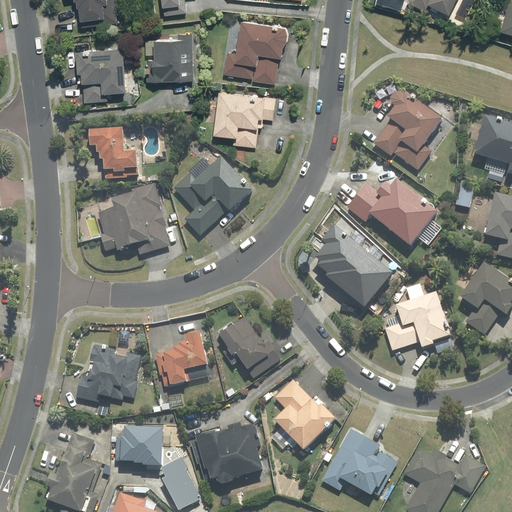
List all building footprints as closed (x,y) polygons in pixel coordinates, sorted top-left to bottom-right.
[(81,0),(84,19),(111,16),(109,3),(114,3),(113,0),(81,0)] [(432,10),(435,2),(454,11),(459,0),(410,0),(411,0),(432,10)] [(278,83),(282,55),(288,55),(292,24),(246,19),(242,50),(229,48),(226,74),(255,77),(254,80),(278,83)] [(209,25),(208,34),(227,36),(228,26),(209,25)] [(197,37),(151,37),(151,80),(198,80),(197,37)] [(111,100),(110,91),(131,89),(127,44),(106,46),(80,48),(82,72),(87,71),(88,81),(83,82),(85,102),(111,100)] [(259,147),(262,125),(266,125),(267,117),(275,118),(278,97),(269,96),(270,93),(223,88),(220,119),(218,133),(236,135),(235,144),(259,147)] [(404,88),(394,102),(398,105),(391,116),(394,118),(374,145),(393,159),(397,154),(420,171),(436,149),(429,144),(447,119),(404,88)] [(511,121),(490,115),(478,153),(511,163),(511,170),(511,171),(511,170),(511,121)] [(142,150),(129,150),(129,126),(93,126),(93,144),(102,144),(102,153),(103,153),(103,159),(108,159),(108,179),(124,179),(124,176),(142,176),(142,150)] [(203,236),(233,207),(236,211),(258,190),(225,156),(203,176),(200,179),(194,173),(176,190),(195,211),(186,219),(203,236)] [(505,173),(490,169),(488,178),(502,182),(505,173)] [(401,177),(395,184),(390,181),(382,191),(372,183),(351,209),(368,224),(377,213),(414,244),(441,212),(401,177)] [(472,208),(477,184),(462,181),(457,205),(472,208)] [(119,250),(142,244),(145,252),(173,245),(157,183),(129,190),(130,194),(117,198),(120,208),(101,213),(111,250),(119,248),(119,250)] [(511,258),(511,194),(499,192),(490,235),(505,238),(501,256),(511,258)] [(333,273),(332,275),(368,306),(397,273),(339,224),(326,240),(330,244),(320,256),(325,260),(322,264),(333,273)] [(504,310),(506,312),(510,315),(511,312),(511,279),(489,262),(472,286),(464,296),(480,308),(469,321),(486,334),(504,310)] [(409,289),(412,299),(398,303),(405,324),(389,329),(395,349),(425,340),(425,343),(427,347),(439,344),(437,340),(454,335),(441,290),(424,295),(421,285),(409,289)] [(246,315),(221,332),(233,349),(227,353),(235,365),(244,359),(257,378),(283,361),(278,352),(273,355),(246,315)] [(204,330),(188,334),(189,339),(183,341),(184,345),(175,347),(176,350),(157,355),(162,376),(165,375),(168,388),(213,377),(210,365),(212,364),(204,330)] [(95,369),(94,377),(82,375),(79,397),(101,401),(102,397),(126,400),(127,396),(138,398),(141,381),(139,381),(143,355),(130,353),(129,356),(112,353),(113,347),(95,345),(93,361),(99,362),(98,369),(95,369)] [(276,398),(288,410),(279,419),(309,449),(341,417),(325,402),(321,406),(315,400),(295,380),(276,398)] [(254,424),(247,426),(245,422),(231,426),(231,429),(220,432),(219,429),(198,435),(200,440),(194,442),(200,464),(203,463),(209,484),(222,480),(223,484),(238,480),(237,477),(267,468),(261,447),(267,446),(260,424),(254,426),(254,424)] [(119,458),(125,459),(139,460),(139,463),(166,464),(168,427),(127,425),(126,438),(120,438),(119,458)] [(343,490),(349,479),(377,494),(381,486),(384,488),(399,460),(382,451),(385,444),(371,437),(353,427),(325,480),(343,490)] [(105,461),(91,457),(98,439),(74,431),(61,470),(56,469),(50,487),(55,489),(51,500),(66,505),(64,511),(65,511),(77,511),(78,511),(81,511),(97,511),(103,494),(95,491),(105,461)] [(412,511),(439,511),(449,495),(455,484),(472,493),(487,465),(468,455),(462,466),(441,455),(439,458),(421,449),(407,474),(423,482),(409,510),(412,511)] [(114,511),(166,511),(157,509),(159,504),(121,492),(114,511)]
